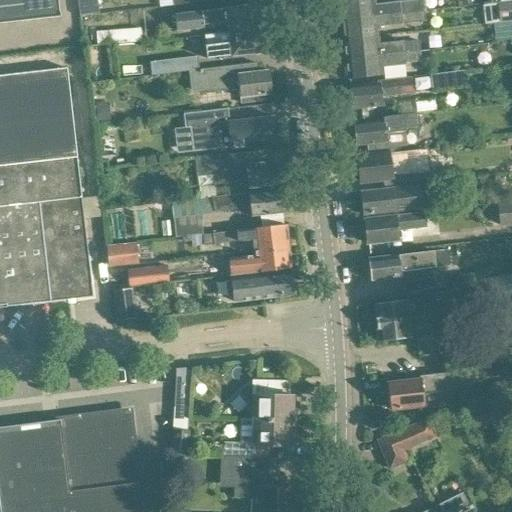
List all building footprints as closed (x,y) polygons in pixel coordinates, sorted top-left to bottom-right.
[(57,0),(0,0),(0,22),(60,16),(57,0)] [(93,0),(78,0),(80,17),(95,15),(93,0)] [(355,0),(340,2),(342,21),(424,12),(423,0),(407,0),(398,1),(398,0),(355,0)] [(511,2),(497,4),(499,22),(511,20),(511,2)] [(227,23),(229,33),(263,29),(260,5),(174,15),(176,32),(204,29),(203,26),(227,23)] [(424,12),(342,21),(344,41),(380,37),(378,26),(401,24),(401,22),(425,20),(424,12)] [(141,41),(140,27),(98,30),(99,44),(141,41)] [(263,29),(229,33),(205,36),(206,45),(208,59),(246,54),(266,52),(263,29)] [(380,37),(344,41),(346,61),(420,52),(419,41),(381,45),(380,37)] [(420,52),(346,61),(348,80),(384,76),(383,66),(406,64),(406,62),(421,61),(420,52)] [(150,62),(151,75),(199,69),(197,56),(150,62)] [(256,63),(236,65),(199,70),(202,94),(239,89),(240,97),(271,93),(268,72),(257,73),(256,63)] [(0,206),(39,203),(81,198),(77,157),(67,68),(0,76),(0,206)] [(468,86),(466,71),(430,75),(432,90),(468,86)] [(382,97),(412,94),(411,78),(377,81),(378,84),(349,87),(352,109),(367,108),(372,107),(378,106),(383,106),(382,97)] [(435,111),(434,101),(414,103),(416,113),(419,113),(427,112),(435,111)] [(95,118),(108,117),(107,105),(103,106),(102,102),(93,103),(95,118)] [(372,107),(367,108),(368,118),(379,117),(378,106),(372,107)] [(228,109),(183,114),(185,128),(190,128),(193,152),(231,147),(231,149),(247,147),(246,142),(276,139),(273,117),(242,121),(229,122),(228,109)] [(381,120),(353,124),(356,146),(367,144),(368,155),(388,152),(386,133),(421,129),(419,113),(416,113),(415,113),(381,117),(381,120)] [(253,152),(195,159),(197,176),(200,199),(213,197),(222,196),(221,188),(216,189),(215,184),(248,180),(249,188),(281,184),(279,161),(275,162),(274,150),(253,152)] [(368,156),(357,157),(360,182),(393,178),(392,168),(424,165),(422,150),(388,154),(388,152),(368,155),(368,156)] [(402,176),(403,187),(427,183),(431,183),(430,173),(422,174),(402,176)] [(447,183),(361,193),(364,214),(422,208),(421,202),(448,198),(447,183)] [(222,196),(213,197),(214,212),(251,208),(251,209),(252,217),(265,216),(285,213),(282,189),(262,191),(222,196)] [(81,198),(39,203),(50,302),(93,297),(81,198)] [(511,200),(497,202),(500,225),(511,223),(511,200)] [(39,203),(0,206),(0,307),(50,302),(39,203)] [(425,213),(384,218),(364,220),(367,243),(399,240),(398,231),(427,228),(425,213)] [(176,237),(203,234),(200,214),(174,217),(176,237)] [(286,225),(217,233),(202,235),(204,246),(219,244),(253,240),(254,249),(288,245),(286,225)] [(108,261),(114,268),(138,265),(137,247),(108,250),(108,261)] [(230,259),(231,267),(232,276),(291,269),(289,249),(254,253),(255,256),(230,259)] [(433,251),(389,256),(369,259),(371,280),(402,277),(402,273),(435,269),(435,265),(451,263),(450,250),(433,251)] [(127,270),(129,286),(167,282),(165,265),(127,270)] [(230,279),(231,292),(232,301),(294,294),(292,272),(230,279)] [(437,285),(434,275),(404,282),(406,292),(437,285)] [(132,288),(112,290),(116,322),(136,320),(136,318),(132,318),(128,290),(132,289),(132,288)] [(394,303),(374,305),(379,341),(399,338),(410,337),(409,322),(408,318),(461,305),(459,296),(458,289),(406,302),(406,301),(394,303)] [(439,354),(437,339),(417,341),(419,356),(439,354)] [(175,368),(174,405),(187,406),(190,367),(175,368)] [(391,409),(410,407),(424,405),(423,394),(454,390),(452,373),(420,376),(420,380),(388,384),(391,409)] [(253,420),(296,421),(296,409),(293,408),(293,396),(288,396),(288,384),(289,384),(289,382),(254,381),(253,420)] [(486,390),(467,400),(457,405),(471,432),(481,427),(481,428),(500,419),(486,390)] [(174,405),(173,429),(187,429),(187,406),(174,405)] [(0,427),(0,511),(142,511),(139,482),(137,482),(128,413),(61,421),(60,420),(0,427)] [(427,419),(397,432),(407,450),(425,442),(422,436),(433,431),(427,419)] [(223,442),(223,456),(268,458),(268,445),(292,446),(292,434),(295,434),(296,421),(253,420),(241,420),(240,442),(223,442)] [(173,429),(172,453),(189,454),(190,429),(187,429),(173,429)] [(407,450),(397,432),(377,440),(387,463),(408,454),(406,450),(407,450)] [(268,458),(223,456),(220,456),(220,486),(225,486),(235,486),(235,496),(247,496),(247,498),(259,498),(258,511),(293,511),(294,487),(277,487),(277,473),(278,473),(278,471),(267,471),(268,458)] [(471,511),(462,493),(435,506),(438,511),(471,511)]
